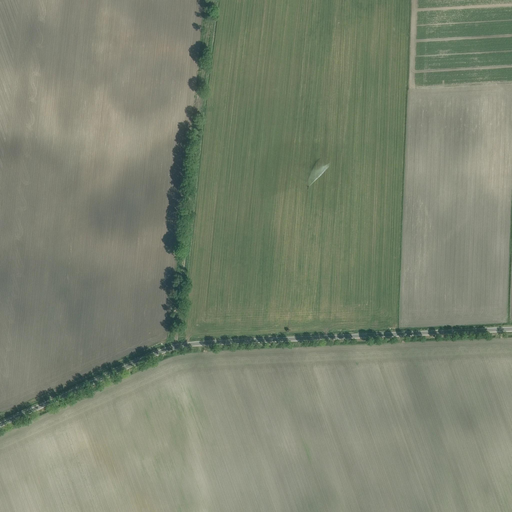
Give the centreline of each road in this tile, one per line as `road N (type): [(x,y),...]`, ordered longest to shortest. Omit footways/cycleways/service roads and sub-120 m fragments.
road 1 (unclassified): [(0,423),(170,345),(511,329)]
road 2 (track): [(177,344),(213,0)]
